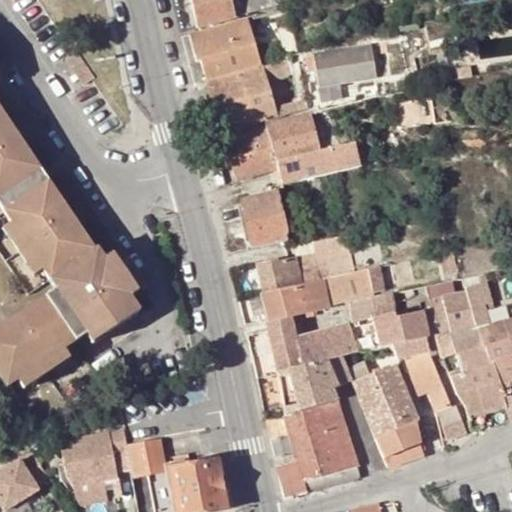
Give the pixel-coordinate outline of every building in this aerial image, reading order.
[(188,0),(196,29),(272,8),(270,0),(188,0)] [(285,10),(251,19),(256,37),(290,28),(285,10)] [(198,62),(203,80),(258,66),(245,21),(186,36),(194,63),(198,62)] [(374,76),(369,44),(312,54),(317,86),(374,76)] [(95,75),(78,48),(66,56),(84,83),(95,75)] [(289,59),(260,67),(264,81),(293,73),(289,59)] [(275,118),(264,81),(260,67),(260,65),(258,66),(203,82),(219,134),(275,118)] [(434,120),(429,97),(392,105),(398,127),(434,120)] [(284,120),(308,114),(304,100),(280,107),(284,120)] [(10,220),(39,265),(48,278),(60,270),(94,247),(49,180),(46,174),(40,166),(0,105),(0,205),(3,210),(10,220)] [(234,181),(277,170),(281,186),(311,179),(323,176),(344,171),(357,168),(350,141),(337,144),(317,150),(308,114),(284,120),(221,138),(234,181)] [(354,140),(350,141),(357,168),(361,167),(354,140)] [(320,231),(332,229),(323,176),(311,179),(320,231)] [(286,239),(274,190),(238,198),(250,247),(286,239)] [(30,271),(39,265),(10,220),(1,227),(16,250),(30,271)] [(261,294),(367,269),(363,256),(350,259),(344,235),(312,242),(317,263),(296,267),(294,258),(275,262),(274,258),(254,263),(261,294)] [(312,242),(291,247),(294,258),(296,267),(317,263),(312,242)] [(138,290),(129,278),(128,276),(123,280),(116,269),(122,265),(121,263),(114,253),(103,260),(94,247),(60,270),(70,285),(58,293),(53,286),(42,294),(73,341),(84,334),(80,327),(91,320),(102,336),(138,312),(128,297),(138,290)] [(367,269),(261,294),(267,319),(302,311),(302,313),(321,309),(327,304),(356,296),(357,299),(388,291),(385,280),(451,268),(449,261),(455,260),(453,249),(422,256),(367,269)] [(116,269),(123,280),(128,276),(122,265),(116,269)] [(48,278),(53,286),(58,293),(70,285),(60,270),(48,278)] [(468,327),(488,322),(484,309),(492,306),(484,280),(466,285),(467,290),(430,300),(432,310),(397,318),(396,311),(351,322),(303,334),(300,323),(266,330),(276,373),(340,357),(357,353),(389,345),(420,338),(468,327)] [(0,380),(4,387),(16,379),(62,348),(73,341),(42,294),(6,318),(0,322),(0,380)] [(350,318),(395,308),(392,295),(347,305),(350,318)] [(395,308),(350,318),(351,322),(396,311),(395,308)] [(300,323),(299,316),(264,324),(266,330),(300,323)] [(482,368),(495,364),(500,385),(503,394),(511,393),(508,383),(511,381),(511,316),(488,322),(468,327),(482,368)] [(91,320),(80,327),(84,334),(90,343),(102,336),(91,320)] [(500,385),(495,364),(482,368),(468,327),(420,338),(426,354),(440,351),(468,413),(504,403),(507,415),(511,414),(511,396),(511,393),(503,394),(500,385)] [(389,345),(394,361),(403,359),(426,354),(420,338),(389,345)] [(69,358),(62,348),(16,379),(22,388),(46,373),(69,358)] [(357,353),(340,357),(344,367),(360,361),(357,353)] [(426,354),(403,359),(418,398),(429,394),(437,414),(451,408),(426,354)] [(331,390),(351,384),(349,378),(344,367),(340,357),(276,373),(282,415),(296,461),(306,492),(359,478),(337,401),(331,390)] [(354,371),(355,375),(349,378),(351,384),(387,470),(422,455),(419,445),(413,422),(417,420),(393,365),(369,374),(366,366),(354,371)] [(468,413),(474,425),(507,415),(504,403),(468,413)] [(458,408),(452,410),(451,408),(437,414),(442,425),(445,433),(464,425),(458,408)] [(114,479),(114,477),(130,473),(125,448),(124,443),(121,426),(119,414),(106,417),(109,429),(112,445),(47,458),(60,480),(71,488),(96,483),(114,479)] [(147,475),(153,511),(211,511),(218,511),(226,509),(216,459),(209,460),(168,468),(161,470),(155,442),(125,448),(130,473),(131,479),(147,475)] [(13,511),(38,495),(36,491),(49,482),(32,456),(0,477),(0,510),(1,511),(13,511)] [(296,461),(276,465),(284,498),(306,492),(296,461)] [(96,483),(71,488),(75,508),(100,502),(96,483)] [(394,511),(393,502),(347,511),(346,511),(394,511)]
